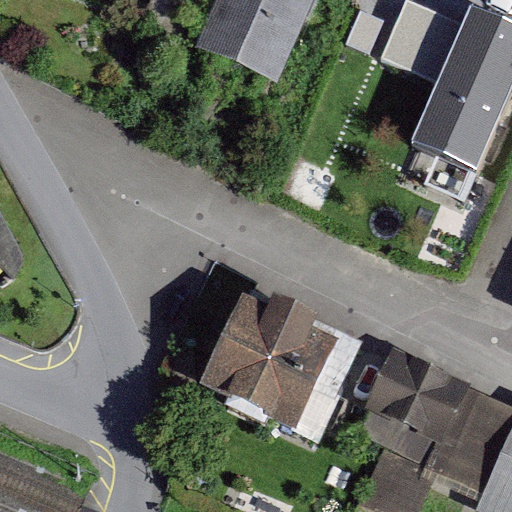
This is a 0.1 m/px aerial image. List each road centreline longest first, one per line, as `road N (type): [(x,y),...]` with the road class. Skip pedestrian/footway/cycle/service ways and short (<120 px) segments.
road 1 (residential): [(69,234),(164,214),(511,373)]
road 2 (residential): [(69,234),(130,390)]
road 3 (residential): [(0,114),(69,234)]
road 4 (residential): [(0,370),(63,396),(130,390)]
road 5 (residential): [(130,390),(132,471),(121,511)]
